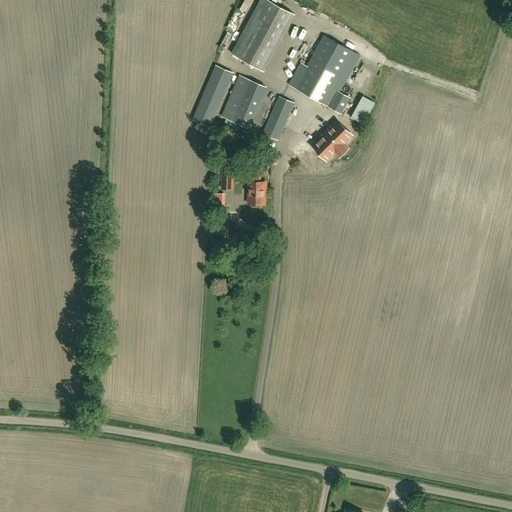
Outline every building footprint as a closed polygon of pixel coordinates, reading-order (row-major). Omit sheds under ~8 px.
[(341,114),(350,98),(339,92),(359,55),(323,35),(306,67),(301,64),(289,85),(341,114)] [(210,127),(234,73),(216,66),(193,120),(210,127)] [(249,127),(267,87),(241,76),(223,116),(249,127)] [(278,140),(294,103),(279,96),(263,133),(278,140)] [(324,136),(313,146),(327,160),(335,152),(340,157),(348,149),(343,144),(352,135),(339,121),(338,122),(337,120),(322,134),(324,136)] [(233,168),(223,167),(222,189),(233,189),(233,168)] [(246,182),(249,182),(248,203),(251,203),(251,205),(253,206),(260,207),(261,205),(261,204),(264,204),(265,182),(260,181),(260,169),(246,169),(246,182)]
